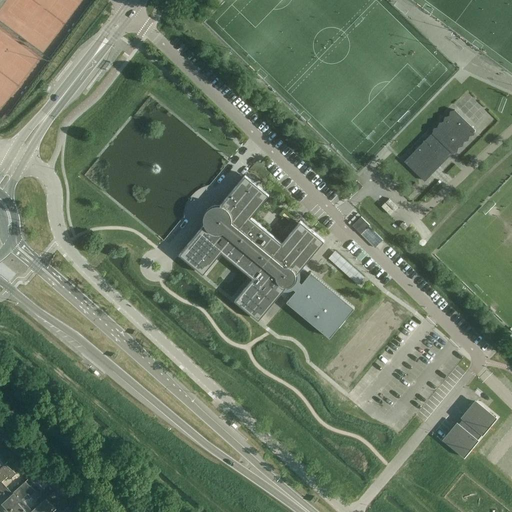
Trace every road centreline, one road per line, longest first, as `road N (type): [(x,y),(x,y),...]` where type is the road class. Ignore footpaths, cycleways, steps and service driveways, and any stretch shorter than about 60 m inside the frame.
road 1 (residential): [(355,511),(481,359),(127,13)]
road 2 (unclassified): [(344,511),(77,261),(57,228),(51,179),(24,162)]
road 3 (primary): [(0,281),(201,442),(270,482)]
road 4 (primary): [(270,482),(251,455),(61,285)]
road 5 (tertiary): [(49,111),(127,13)]
